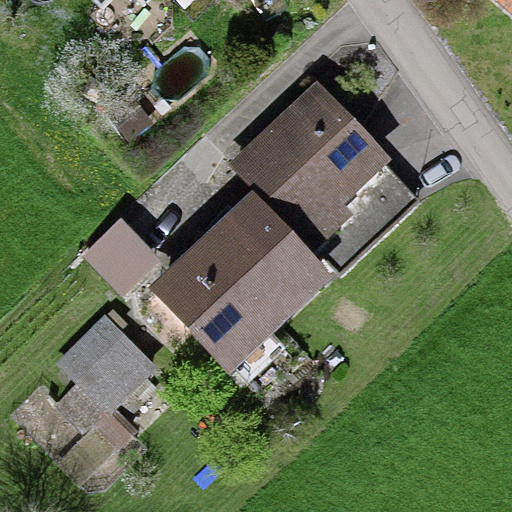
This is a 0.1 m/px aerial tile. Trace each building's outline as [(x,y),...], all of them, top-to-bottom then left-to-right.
[(102,0),(123,22),(146,0),(102,0)] [(239,170),(338,277),(417,203),(318,96),(239,170)] [(164,296),(228,365),(317,282),(253,212),(164,296)] [(104,323),(61,366),(79,385),(108,413),(151,371),(104,323)] [(57,406),(108,458),(131,436),(108,413),(79,385),(57,406)]
